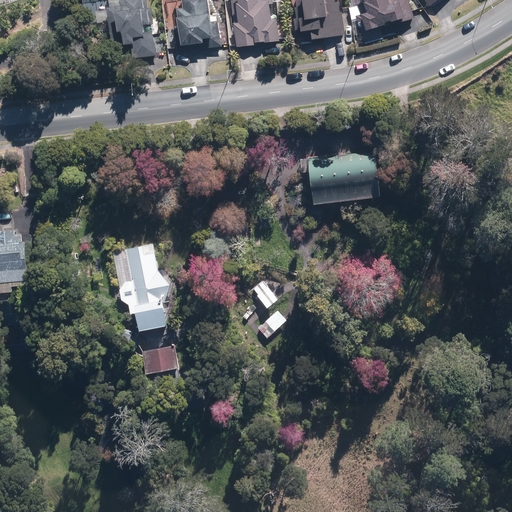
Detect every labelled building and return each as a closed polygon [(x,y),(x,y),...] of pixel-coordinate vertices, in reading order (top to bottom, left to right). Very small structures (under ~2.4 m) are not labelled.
[(85,0),(88,38),(113,36),(115,55),(135,54),(135,57),(160,55),(158,24),(151,24),(149,0),(85,0)] [(187,0),(188,7),(181,8),(182,26),(178,26),(178,47),(223,46),(223,21),(215,21),(214,0),(187,0)] [(284,41),(280,0),(232,0),(234,25),(236,24),(238,49),(258,47),(258,43),(284,41)] [(338,2),(337,0),(296,0),(298,31),(316,30),(316,38),(347,36),(345,1),(338,2)] [(368,0),(372,11),(363,13),(368,30),(389,24),(388,21),(402,17),(403,22),(416,18),(411,0),(368,0)] [(378,152),(309,158),(302,158),(303,171),(310,171),(313,200),(382,194),(378,152)] [(0,300),(13,299),(12,291),(18,291),(18,283),(31,282),(29,241),(23,241),(23,231),(16,232),(16,227),(0,228),(0,300)] [(157,243),(113,248),(123,299),(127,298),(131,314),(141,312),(144,326),(172,321),(167,299),(176,297),(170,269),(163,271),(157,243)] [(264,278),(253,288),(271,308),(282,298),(264,278)] [(290,318),(279,308),(261,326),(271,337),(290,318)] [(182,363),(178,343),(145,350),(149,370),(182,363)]
